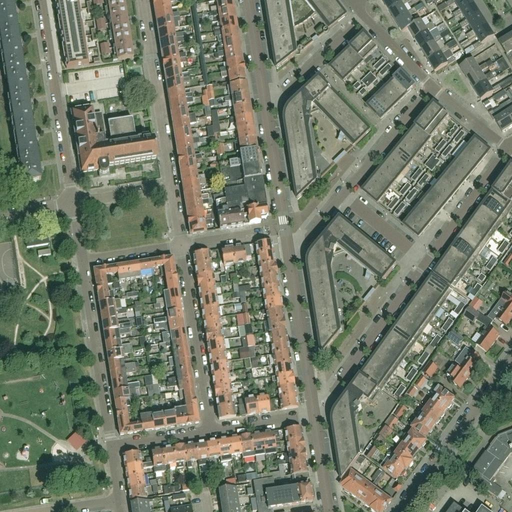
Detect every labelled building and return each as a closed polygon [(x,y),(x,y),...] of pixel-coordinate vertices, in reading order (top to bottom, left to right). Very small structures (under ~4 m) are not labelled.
[(13,3),(12,0),(0,0),(0,24),(16,22),(13,8),(13,3)] [(53,0),(54,0),(55,0),(66,69),(89,66),(77,0),(53,0)] [(125,9),(123,0),(103,0),(103,4),(108,4),(109,12),(125,9)] [(170,9),(169,3),(176,2),(175,0),(159,0),(152,1),(154,11),(170,9)] [(233,10),(233,5),(234,4),(233,0),(229,0),(217,2),(218,8),(210,9),(211,13),(233,10)] [(318,12),(308,0),(265,0),(266,1),(266,2),(267,7),(268,12),(267,12),(268,13),(269,17),(268,17),(268,18),(269,18),(269,23),(270,23),(270,28),(270,29),(271,33),(271,34),(272,39),(273,44),(273,45),(274,49),(273,49),(273,50),(274,50),(275,55),(274,55),(275,55),(275,60),(275,61),(276,65),(276,66),(277,71),(278,70),(279,70),(296,56),(296,54),(294,46),(297,46),(296,37),(293,38),(292,33),(295,33),(294,30),(298,28),(302,26),(306,24),(309,21),(312,18),(315,15),(318,12)] [(330,29),(347,16),(334,0),(308,0),(318,12),(330,29)] [(402,4),(401,2),(399,0),(383,0),(382,1),(384,5),(389,12),(402,4)] [(407,13),(403,6),(413,0),(404,0),(401,2),(402,4),(389,12),(395,23),(408,14),(407,13)] [(455,2),(458,0),(451,0),(446,4),(438,9),(440,13),(455,4),(455,3),(455,2)] [(461,13),(474,5),(471,0),(458,0),(455,2),(455,3),(455,4),(459,11),(453,15),(455,19),(462,15),(462,14),(461,13)] [(414,25),(410,17),(417,13),(425,8),(423,4),(414,9),(407,13),(408,14),(395,23),(402,34),(408,30),(408,29),(414,25)] [(468,24),(481,16),(474,5),(461,13),(462,14),(462,15),(466,21),(459,25),(462,29),(468,25),(469,25),(468,24)] [(127,22),(125,9),(109,12),(105,12),(105,17),(110,16),(111,24),(127,22)] [(178,18),(178,13),(170,15),(170,9),(154,11),(154,16),(156,16),(156,21),(178,18)] [(236,20),(235,14),(234,13),(233,10),(211,13),(212,18),(219,16),(220,22),(236,20)] [(475,35),(488,26),(481,16),(468,24),(469,25),(468,25),(472,32),(466,36),(468,40),(475,36),(475,35)] [(178,28),(177,23),(179,22),(178,18),(156,21),(157,26),(156,27),(157,32),(173,29),(178,28)] [(237,30),(236,25),(237,24),(236,20),(220,22),(221,28),(214,29),(214,34),(237,30)] [(441,20),(434,25),(436,29),(444,24),(441,20)] [(433,25),(426,30),(421,21),(414,25),(408,29),(408,30),(415,40),(428,32),(429,34),(436,29),(433,25)] [(18,35),(16,22),(0,24),(0,36),(3,56),(21,54),(18,40),(18,35)] [(129,34),(127,22),(111,24),(113,32),(108,33),(109,37),(129,34)] [(482,45),(495,38),(488,26),(475,35),(475,36),(479,43),(473,47),(464,52),(467,56),(475,51),(483,47),(482,45)] [(182,38),(181,34),(175,35),(174,30),(173,30),(173,29),(157,32),(158,37),(159,37),(160,42),(182,38)] [(239,40),(238,35),(237,34),(237,30),(214,34),(215,38),(222,37),(223,43),(239,40)] [(443,40),(440,36),(433,40),(429,34),(428,32),(415,40),(421,51),(435,43),(435,44),(443,40)] [(455,37),(459,43),(465,39),(462,33),(455,37)] [(131,46),(129,34),(109,37),(109,41),(114,41),(115,49),(131,46)] [(378,49),(364,35),(357,42),(371,56),(378,49)] [(511,39),(510,36),(499,43),(507,56),(506,56),(511,64),(511,63),(511,57),(510,55),(511,53),(511,39)] [(176,49),(175,44),(182,43),(182,38),(160,42),(160,46),(159,47),(160,52),(176,49)] [(240,50),(239,46),(240,45),(239,40),(223,43),(218,43),(219,49),(217,50),(217,54),(240,50)] [(371,56),(357,42),(351,49),(364,63),(371,56)] [(442,55),(449,51),(458,46),(455,42),(447,47),(440,51),(436,44),(435,44),(435,43),(421,51),(428,61),(428,62),(441,54),(442,55)] [(133,59),(131,46),(115,49),(117,57),(112,58),(113,62),(133,59)] [(185,59),(184,54),(177,55),(176,49),(160,52),(161,57),(162,57),(163,61),(161,62),(162,62),(185,59)] [(364,63),(351,49),(344,55),(357,69),(364,63)] [(242,60),(242,55),(241,55),(240,50),(217,54),(218,58),(226,57),(226,63),(242,60)] [(441,54),(428,62),(435,73),(448,65),(449,66),(456,62),(465,57),(461,51),(453,57),(449,51),(442,55),(441,54)] [(23,67),(21,54),(3,56),(8,88),(26,85),(23,71),(23,67)] [(357,69),(344,55),(337,62),(351,76),(357,69)] [(179,70),(178,64),(186,63),(185,59),(162,62),(163,72),(179,70)] [(244,70),(242,60),(226,63),(227,69),(220,70),(221,74),(244,70)] [(481,73),(488,69),(486,65),(479,69),(474,60),(460,69),(467,80),(480,71),(481,73)] [(351,76),(337,62),(330,68),(344,82),(351,76)] [(507,65),(500,69),(503,74),(510,70),(507,65)] [(188,79),(187,74),(180,76),(179,70),(163,72),(164,77),(166,78),(166,82),(188,79)] [(246,81),(245,76),(244,76),(243,71),(244,71),(244,70),(221,74),(221,79),(229,78),(230,83),(246,81)] [(474,90),(487,82),(488,84),(495,79),(493,75),(485,80),(481,73),(480,71),(467,80),(473,89),(474,90)] [(415,88),(401,74),(394,80),(408,95),(415,88)] [(494,94),(502,90),(511,83),(511,77),(499,86),(492,90),(488,84),(487,82),(474,90),(481,101),(494,93),(494,94)] [(370,131),(360,120),(320,78),(305,92),(305,93),(316,103),(330,118),(329,119),(334,125),(340,131),(341,130),(350,139),(349,139),(355,146),(370,131)] [(183,90),(182,84),(189,83),(188,79),(166,82),(167,87),(166,88),(166,93),(183,90)] [(408,95),(394,80),(388,87),(401,101),(408,95)] [(248,95),(246,83),(230,86),(231,97),(248,95)] [(460,99),(467,95),(460,83),(453,86),(460,99)] [(28,99),(26,85),(8,88),(13,120),(31,117),(28,103),(28,99)] [(401,101),(388,87),(381,94),(395,108),(401,101)] [(191,99),(191,95),(184,96),(183,90),(166,93),(167,98),(169,99),(169,103),(191,99)] [(504,91),(494,98),(497,102),(507,95),(504,91)] [(316,183),(310,145),(308,130),(309,130),(313,113),(312,113),(313,106),(316,103),(305,93),(303,95),(302,95),(301,96),(302,96),(298,99),(298,100),(295,103),(295,102),(294,103),(291,106),(288,110),(286,114),(286,115),(285,119),(285,120),(285,124),(285,125),(286,124),(286,129),(287,134),(287,135),(288,139),(288,140),(289,145),(288,145),(289,145),(290,150),(289,150),(289,151),(290,151),(290,155),(290,156),(291,156),(291,161),(292,166),(292,167),(293,171),(293,172),(294,177),(293,177),(294,177),(295,182),(294,182),(294,183),(295,183),(295,187),(295,188),(296,188),(296,193),(297,198),(297,199),(298,201),(301,198),(316,183)] [(395,108),(381,94),(374,100),(388,114),(395,108)] [(224,98),(225,103),(232,102),(233,109),(250,106),(248,95),(231,97),(224,98)] [(186,110),(185,104),(192,103),(191,99),(169,103),(170,107),(169,108),(170,113),(186,110)] [(388,114),(374,100),(367,107),(381,121),(388,114)] [(500,107),(504,115),(505,114),(511,124),(511,103),(511,101),(500,107)] [(449,117),(434,105),(428,112),(443,125),(449,117)] [(229,115),(230,121),(252,117),(250,106),(233,109),(234,114),(229,115)] [(504,115),(500,107),(489,114),(494,122),(494,121),(503,134),(511,127),(511,124),(505,114),(504,115)] [(108,167),(157,159),(154,139),(148,140),(148,137),(141,138),(141,139),(136,140),(133,121),(109,125),(112,144),(105,145),(104,138),(101,118),(94,119),(92,109),(90,109),(72,112),(71,112),(81,174),(98,171),(99,173),(100,174),(102,175),(104,175),(106,174),(108,172),(108,170),(108,167)] [(195,119),(194,115),(187,116),(186,110),(170,113),(171,118),(172,119),(173,123),(195,119)] [(218,113),(219,120),(228,119),(227,112),(218,113)] [(443,125),(428,112),(422,119),(437,132),(443,125)] [(33,129),(31,117),(13,120),(18,152),(36,149),(33,134),(33,129)] [(252,117),(230,121),(231,125),(236,124),(237,131),(253,129),(252,117)] [(189,131),(188,125),(195,124),(195,119),(173,123),(173,128),(172,129),(173,133),(189,131)] [(437,132),(422,119),(416,127),(431,139),(437,132)] [(218,123),(212,124),(214,135),(220,134),(218,123)] [(431,139),(416,127),(410,134),(425,146),(431,139)] [(255,140),(253,129),(237,131),(238,143),(255,140)] [(198,140),(197,135),(190,136),(189,131),(173,133),(174,138),(175,139),(176,143),(198,140)] [(425,146),(410,134),(404,141),(419,154),(425,146)] [(491,151),(475,139),(469,146),(484,159),(491,151)] [(193,151),(192,145),(199,144),(198,140),(176,143),(177,148),(175,149),(176,154),(193,151)] [(257,152),(255,140),(238,143),(240,152),(240,154),(257,152)] [(419,154),(404,141),(398,148),(413,161),(419,154)] [(484,159),(469,146),(469,147),(466,144),(460,151),(478,166),(484,159)] [(223,145),(220,145),(216,146),(215,147),(217,158),(225,156),(223,145)] [(413,161),(398,148),(392,156),(407,168),(413,161)] [(38,162),(36,149),(18,152),(23,184),(41,181),(38,166),(38,162)] [(201,160),(200,156),(194,157),(193,151),(176,154),(178,164),(201,160)] [(478,166),(460,151),(454,158),(457,161),(473,173),(478,166)] [(224,172),(259,166),(257,152),(240,154),(239,154),(241,165),(238,166),(237,163),(236,162),(218,165),(219,167),(219,168),(219,172),(224,171),(224,172)] [(407,168),(392,156),(386,163),(401,175),(407,168)] [(196,171),(195,165),(202,164),(201,160),(178,164),(178,165),(179,164),(180,168),(179,169),(180,174),(196,171)] [(457,161),(451,168),(467,181),(473,173),(457,161)] [(401,175),(386,163),(380,170),(395,182),(401,175)] [(261,180),(259,166),(224,172),(224,171),(219,172),(220,178),(222,185),(226,185),(243,182),(243,183),(261,180)] [(467,181),(451,168),(445,175),(461,188),(467,181)] [(395,182),(380,170),(374,177),(390,190),(395,182)] [(205,181),(204,176),(197,177),(196,171),(180,174),(180,179),(182,180),(183,184),(205,181)] [(511,178),(506,174),(500,183),(511,191),(511,178)] [(461,188),(445,175),(439,182),(455,195),(461,188)] [(368,184),(384,197),(390,190),(374,177),(368,184)] [(225,200),(264,194),(261,180),(243,183),(243,182),(226,185),(222,185),(219,186),(219,189),(220,196),(217,196),(213,197),(214,203),(215,202),(224,201),(225,201),(225,200)] [(199,192),(198,185),(205,184),(205,181),(183,184),(183,189),(182,189),(183,194),(199,192)] [(455,195),(439,182),(434,190),(449,202),(455,195)] [(511,191),(500,183),(494,191),(511,204),(511,191)] [(384,197),(368,184),(362,192),(377,204),(384,197)] [(449,202),(434,190),(428,197),(443,209),(449,202)] [(511,210),(511,204),(494,191),(488,199),(509,215),(511,210)] [(207,195),(200,196),(199,192),(183,194),(184,199),(185,200),(186,204),(211,200),(210,196),(207,196),(207,195)] [(266,208),(264,194),(225,200),(225,201),(224,201),(226,214),(240,212),(241,212),(240,206),(248,205),(249,210),(266,208)] [(443,209),(428,197),(422,204),(437,217),(443,209)] [(509,215),(488,199),(482,208),(503,223),(509,215)] [(203,212),(202,207),(209,205),(209,208),(212,207),(211,200),(186,204),(187,209),(185,210),(186,215),(203,212)] [(229,229),(226,214),(224,201),(215,202),(220,230),(229,229)] [(437,217),(422,204),(416,211),(431,224),(437,217)] [(265,221),(268,217),(266,208),(249,210),(247,211),(248,217),(243,217),(244,226),(249,225),(249,226),(260,224),(260,221),(265,221)] [(503,223),(482,208),(476,216),(497,231),(503,223)] [(431,224),(416,211),(410,218),(425,231),(431,224)] [(204,218),(203,212),(186,215),(188,225),(214,221),(213,215),(210,215),(211,217),(204,218)] [(244,226),(243,217),(240,218),(240,212),(226,214),(229,229),(244,227),(244,226)] [(485,248),(497,231),(476,216),(464,232),(485,248)] [(425,231),(410,218),(404,226),(419,238),(425,231)] [(396,266),(374,247),(340,219),(327,235),(327,236),(338,245),(344,250),(345,249),(355,257),(354,258),(367,269),(367,268),(377,275),(376,276),(383,282),(396,266)] [(206,233),(205,227),(212,226),(212,228),(215,227),(214,221),(188,225),(188,226),(189,225),(190,229),(189,230),(190,235),(206,233)] [(485,248),(464,232),(458,241),(479,256),(485,248)] [(49,247),(49,241),(48,235),(26,238),(26,236),(26,237),(27,249),(49,245),(49,247)] [(342,332),(340,319),(332,270),(335,255),(334,255),(336,250),(337,247),(338,245),(327,236),(325,238),(325,237),(324,238),(324,239),(321,242),(320,243),(321,243),(318,246),(317,246),(317,247),(314,250),(314,251),(311,255),(311,254),(310,255),(311,255),(309,259),(308,260),(309,260),(308,264),(308,265),(308,270),(309,270),(309,275),(309,276),(309,275),(310,280),(310,281),(311,286),(312,291),(311,291),(312,292),(312,291),(313,296),(312,296),(312,297),(313,297),(313,302),(314,302),(314,307),(314,308),(314,307),(315,312),(315,313),(316,318),(317,323),(316,323),(317,324),(317,323),(318,328),(317,328),(317,329),(318,329),(318,334),(319,334),(319,339),(319,340),(320,344),(320,345),(321,350),(322,355),(323,354),(324,354),(331,345),(340,334),(342,333),(342,332)] [(479,256),(458,241),(452,249),(473,265),(479,256)] [(273,254),(271,242),(255,245),(256,256),(273,254)] [(505,242),(501,247),(506,250),(510,245),(505,242)] [(244,253),(243,247),(232,249),(234,265),(235,265),(235,270),(241,269),(240,265),(246,264),(245,258),(244,253)] [(502,256),(506,250),(501,247),(498,252),(502,256)] [(234,265),(232,249),(220,250),(221,251),(222,262),(223,267),(234,265)] [(473,265),(452,249),(446,257),(467,273),(473,265)] [(211,264),(209,252),(193,255),(195,266),(211,264)] [(275,265),(273,254),(256,256),(258,267),(275,265)] [(511,256),(510,255),(503,265),(510,270),(511,266),(511,256)] [(467,273),(446,257),(440,266),(461,281),(467,273)] [(175,274),(173,258),(166,259),(159,260),(150,262),(151,269),(160,268),(161,276),(165,275),(175,274)] [(493,258),(489,264),(494,267),(498,262),(493,258)] [(153,277),(151,269),(150,262),(139,263),(141,279),(153,277)] [(141,279),(139,263),(128,265),(130,281),(141,279)] [(213,275),(211,264),(195,266),(196,277),(213,275)] [(490,272),(494,267),(489,264),(486,269),(490,272)] [(130,281),(128,265),(116,267),(117,275),(119,283),(130,281)] [(277,276),(275,265),(258,267),(260,278),(277,276)] [(461,281),(440,266),(434,274),(455,290),(461,281)] [(117,275),(116,267),(108,268),(100,269),(93,270),(96,285),(96,287),(106,285),(105,277),(117,275)] [(178,291),(177,283),(176,274),(175,274),(165,275),(168,293),(178,291)] [(215,286),(213,275),(196,277),(197,279),(198,288),(215,286)] [(482,283),(486,278),(481,275),(478,280),(479,281),(482,283)] [(278,287),(277,276),(260,278),(262,289),(278,287)] [(454,292),(432,277),(426,285),(447,301),(454,292)] [(478,285),(474,290),(478,293),(484,285),(482,283),(479,281),(476,284),(478,285)] [(491,292),(495,286),(489,282),(485,288),(491,292)] [(114,302),(112,294),(108,294),(106,285),(96,287),(95,287),(97,295),(99,304),(114,302)] [(200,299),(216,297),(215,290),(219,289),(218,285),(215,286),(198,288),(200,299)] [(447,301),(426,285),(420,294),(441,309),(447,301)] [(280,298),(278,287),(262,289),(263,300),(280,298)] [(475,298),(478,293),(474,290),(470,295),(475,299),(475,298)] [(180,301),(178,291),(168,293),(163,294),(164,299),(159,300),(156,301),(157,305),(153,305),(154,306),(180,301)] [(511,308),(511,295),(508,292),(502,300),(507,304),(511,308)] [(441,309),(420,294),(414,302),(435,317),(441,309)] [(218,308),(216,297),(200,299),(201,310),(218,308)] [(282,309),(280,298),(263,300),(265,312),(282,309)] [(475,299),(469,306),(477,311),(483,303),(475,298),(475,299)] [(121,310),(120,301),(114,302),(99,304),(100,314),(120,311),(120,310),(121,310)] [(181,311),(180,301),(154,306),(154,309),(165,308),(166,314),(181,311)] [(435,317),(414,302),(408,310),(429,326),(435,317)] [(454,306),(457,308),(462,311),(465,307),(457,302),(454,306)] [(511,308),(507,304),(496,319),(507,326),(511,318),(511,308)] [(220,319),(218,308),(201,310),(203,321),(220,319)] [(462,311),(457,308),(453,313),(458,317),(462,311)] [(489,328),(492,324),(481,315),(470,308),(463,317),(474,325),(477,321),(486,327),(480,336),(477,334),(472,341),(477,345),(476,345),(487,353),(499,336),(496,333),(489,328)] [(284,320),(282,309),(265,312),(261,312),(262,316),(266,316),(267,323),(284,320)] [(117,322),(116,316),(126,314),(126,310),(121,310),(120,310),(120,311),(100,314),(102,324),(117,322)] [(429,326),(408,310),(402,318),(424,334),(429,326)] [(183,321),(181,311),(166,314),(167,319),(153,321),(154,325),(154,326),(183,321)] [(424,334),(402,318),(396,327),(418,342),(424,334)] [(222,330),(220,319),(203,321),(205,332),(222,330)] [(449,319),(445,325),(450,328),(454,323),(449,319)] [(265,334),(269,334),(285,331),(284,320),(267,323),(263,323),(265,334)] [(184,331),(183,321),(154,326),(155,330),(162,329),(167,332),(169,332),(169,333),(184,331)] [(132,329),(131,324),(117,326),(117,322),(102,324),(103,334),(130,330),(132,329)] [(446,333),(450,328),(445,325),(442,330),(446,333)] [(418,342),(396,327),(390,335),(412,351),(418,342)] [(120,341),(119,336),(130,334),(130,330),(103,334),(105,343),(120,341)] [(223,341),(222,330),(205,332),(207,343),(223,341)] [(186,341),(184,331),(169,333),(170,339),(158,341),(159,345),(186,341)] [(270,345),(287,342),(285,331),(269,334),(270,345)] [(459,348),(465,340),(453,331),(447,339),(459,348)] [(412,351),(390,335),(384,343),(406,359),(412,351)] [(437,336),(433,341),(438,345),(442,339),(437,336)] [(132,349),(131,345),(121,347),(120,341),(105,343),(106,353),(132,349)] [(187,351),(186,341),(159,345),(159,350),(167,349),(167,348),(172,347),(172,348),(172,353),(187,351)] [(225,352),(223,341),(207,343),(208,354),(225,352)] [(430,347),(434,350),(438,345),(433,341),(430,347)] [(289,353),(287,342),(270,345),(272,356),(289,353)] [(406,359),(384,343),(378,352),(400,367),(406,359)] [(123,361),(122,356),(132,354),(132,349),(106,353),(108,363),(123,361)] [(239,350),(240,360),(249,359),(248,349),(239,350)] [(172,353),(173,358),(168,359),(169,364),(189,360),(187,351),(172,353)] [(225,352),(208,354),(210,365),(227,363),(225,352)] [(400,367),(378,352),(372,360),(394,375),(400,367)] [(471,374),(481,360),(471,352),(460,367),(471,374)] [(291,364),(289,353),(272,356),(274,367),(291,364)] [(422,367),(426,361),(421,358),(418,363),(422,367)] [(190,370),(189,360),(169,364),(169,368),(175,367),(176,373),(190,370)] [(394,375),(372,360),(366,368),(388,384),(394,375)] [(124,366),(123,361),(108,363),(109,373),(139,368),(135,369),(134,365),(124,366)] [(228,374),(227,363),(210,365),(212,376),(228,374)] [(430,363),(422,374),(431,380),(438,369),(430,363)] [(292,375),(291,364),(274,367),(276,378),(292,375)] [(460,389),(471,374),(460,367),(458,370),(453,366),(446,375),(451,379),(450,381),(460,389)] [(126,380),(125,375),(139,373),(139,368),(109,373),(111,382),(126,380)] [(388,384),(366,368),(360,377),(382,392),(388,384)] [(413,369),(410,375),(414,378),(418,373),(413,369)] [(192,380),(190,370),(176,373),(176,378),(171,379),(171,380),(168,380),(169,384),(166,384),(192,380)] [(230,385),(228,374),(212,376),(214,388),(230,385)] [(294,386),(292,375),(276,378),(278,389),(294,386)] [(410,383),(414,378),(410,375),(406,380),(410,383)] [(153,387),(151,377),(151,376),(144,377),(145,388),(147,388),(153,387)] [(360,413),(359,412),(362,409),(358,405),(364,398),(373,404),(382,392),(360,377),(351,389),(352,389),(349,393),(349,392),(348,393),(348,394),(346,397),(345,397),(345,398),(342,402),(342,401),(342,402),(339,406),(337,410),(336,410),(336,411),(334,415),(333,415),(334,415),(333,420),(332,420),(333,420),(333,425),(356,421),(355,418),(360,413)] [(422,378),(416,386),(420,389),(426,381),(422,378)] [(127,386),(126,380),(111,382),(113,392),(139,388),(139,384),(127,386)] [(194,390),(192,380),(166,384),(167,389),(173,388),(178,387),(179,392),(183,392),(194,390)] [(232,396),(230,385),(214,388),(215,399),(232,396)] [(296,397),(294,386),(278,389),(279,400),(296,397)] [(401,386),(398,391),(402,394),(406,389),(401,386)] [(129,400),(128,395),(139,394),(138,390),(140,390),(139,388),(113,392),(114,402),(129,400)] [(407,395),(413,399),(418,392),(412,388),(407,395)] [(454,400),(439,388),(436,393),(437,395),(434,399),(432,398),(447,410),(448,408),(450,408),(453,404),(452,403),(454,400)] [(197,408),(195,399),(194,390),(183,392),(178,393),(180,401),(185,400),(186,409),(196,408),(197,408)] [(269,400),(279,397),(277,391),(267,394),(269,400)] [(398,400),(402,394),(398,391),(394,396),(398,400)] [(234,407),(232,396),(215,399),(217,410),(234,407)] [(269,402),(268,396),(256,398),(259,415),(270,413),(269,402)] [(298,408),(296,397),(279,400),(281,411),(298,408)] [(259,415),(256,398),(244,400),(245,405),(247,416),(259,415)] [(447,410),(432,398),(429,403),(430,404),(427,409),(441,420),(444,415),(444,414),(447,410)] [(131,414),(130,407),(129,400),(114,402),(116,411),(115,412),(117,420),(127,418),(127,415),(131,414)] [(247,416),(245,405),(239,406),(238,406),(240,418),(247,416)] [(401,406),(395,416),(398,418),(405,409),(401,406)] [(235,418),(234,407),(217,410),(219,421),(235,418)] [(199,424),(196,408),(186,409),(175,411),(174,412),(176,427),(185,426),(192,425),(199,424)] [(441,420),(427,409),(423,414),(421,413),(418,418),(419,419),(433,429),(436,424),(438,424),(441,420)] [(176,427),(174,412),(162,413),(165,429),(176,427)] [(165,429),(162,413),(151,415),(154,431),(165,429)] [(154,431),(151,415),(140,417),(141,425),(142,433),(154,431)] [(393,417),(386,427),(392,431),(398,421),(393,417)] [(142,433),(141,425),(128,427),(127,418),(117,420),(120,436),(127,435),(134,434),(142,433)] [(433,429),(419,419),(416,424),(414,423),(411,427),(426,438),(428,435),(429,436),(433,431),(432,429),(433,429)] [(361,458),(360,448),(356,421),(333,425),(333,426),(334,430),(333,431),(334,431),(335,436),(334,436),(335,436),(335,441),(335,442),(336,446),(336,447),(337,452),(338,457),(338,458),(339,462),(338,463),(339,463),(340,468),(339,468),(340,468),(340,473),(340,474),(342,482),(360,458),(361,458)] [(387,438),(392,431),(386,427),(381,434),(387,438)] [(303,440),(301,428),(284,431),(286,442),(303,440)] [(511,431),(506,434),(505,432),(501,433),(502,435),(499,437),(497,439),(496,439),(490,446),(491,447),(474,470),(477,473),(472,480),(497,498),(503,491),(493,484),(496,481),(493,479),(503,466),(510,455),(511,454),(511,431)] [(276,449),(275,444),(273,434),(273,432),(262,434),(264,451),(265,455),(277,454),(276,449)] [(426,442),(413,432),(409,437),(407,436),(404,440),(419,451),(421,448),(422,449),(426,444),(425,443),(426,442)] [(86,442),(78,433),(68,442),(76,451),(86,442)] [(264,451),(262,434),(251,436),(253,452),(254,457),(265,455),(264,451)] [(253,452),(251,436),(240,438),(242,454),(243,459),(254,457),(253,452)] [(377,436),(373,443),(379,447),(383,440),(377,436)] [(242,454),(240,438),(229,439),(231,456),(242,454)] [(231,456),(229,439),(217,441),(220,458),(221,463),(232,462),(231,456)] [(304,451),(303,440),(286,442),(288,454),(304,451)] [(419,451),(404,440),(401,444),(403,446),(399,451),(413,462),(413,461),(417,456),(416,455),(419,451)] [(220,458),(217,441),(206,443),(209,460),(210,465),(214,465),(214,459),(220,458)] [(209,460),(206,443),(195,445),(198,461),(199,467),(210,465),(209,460)] [(198,461),(195,445),(184,447),(187,463),(188,470),(192,470),(191,462),(198,461)] [(365,457),(370,461),(378,451),(370,446),(367,450),(369,451),(365,457)] [(187,463),(184,447),(173,448),(176,465),(177,471),(183,470),(182,464),(187,463)] [(176,465),(173,448),(162,450),(166,472),(170,472),(169,466),(176,465)] [(166,472),(162,450),(151,452),(153,463),(153,469),(160,467),(161,473),(166,472)] [(306,462),(304,451),(288,454),(289,465),(306,462)] [(392,460),(406,471),(410,467),(411,467),(413,464),(412,463),(413,462),(413,461),(413,462),(399,451),(394,457),(391,455),(389,455),(388,457),(392,460)] [(141,465),(139,453),(123,456),(125,467),(141,465)] [(392,460),(388,457),(380,467),(398,480),(400,477),(402,478),(406,471),(392,460)] [(366,460),(362,458),(357,464),(361,467),(366,460)] [(308,474),(306,462),(289,465),(291,476),(294,476),(308,474)] [(153,469),(153,463),(141,465),(125,467),(126,479),(143,476),(142,470),(153,469)] [(350,495),(362,479),(351,472),(341,486),(344,489),(343,490),(345,491),(345,492),(348,494),(349,494),(350,495)] [(386,474),(383,472),(382,474),(377,480),(371,487),(361,501),(365,505),(365,506),(368,508),(370,508),(371,508),(381,494),(375,489),(378,484),(386,474)] [(257,481),(257,476),(256,474),(246,476),(247,482),(252,482),(253,482),(257,481)] [(309,480),(308,474),(294,476),(295,482),(309,480)] [(145,487),(143,476),(126,479),(128,490),(145,487)] [(247,482),(246,476),(237,477),(238,484),(247,482)] [(224,487),(223,478),(216,479),(217,487),(224,487)] [(313,503),(310,486),(274,491),(272,479),(269,480),(257,481),(253,482),(256,499),(256,505),(257,511),(272,511),(272,510),(313,503)] [(361,501),(371,487),(362,479),(350,495),(351,495),(351,494),(352,495),(352,496),(355,498),(356,498),(361,501)] [(214,488),(212,480),(201,481),(203,490),(214,488)] [(201,483),(194,484),(195,491),(202,490),(201,483)] [(398,493),(403,487),(399,484),(394,490),(398,493)] [(147,499),(145,487),(128,490),(130,501),(147,499)] [(179,487),(168,489),(169,495),(180,493),(179,487)] [(237,498),(236,488),(218,490),(220,501),(237,498)] [(389,506),(393,500),(388,496),(387,498),(381,494),(371,508),(370,509),(371,510),(372,511),(383,511),(388,507),(389,506)] [(239,508),(237,498),(220,501),(222,511),(239,508)] [(146,511),(149,511),(148,501),(130,504),(131,511),(146,511)]
